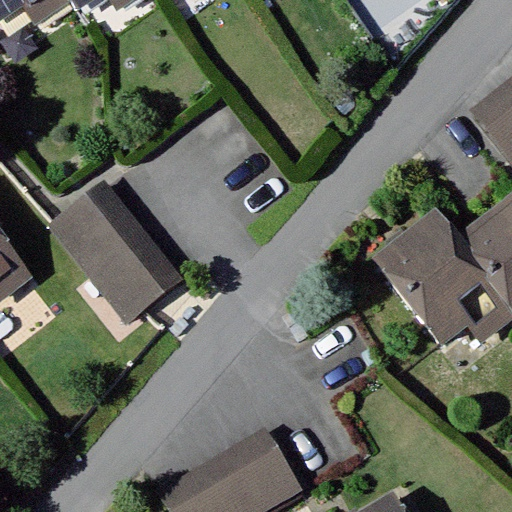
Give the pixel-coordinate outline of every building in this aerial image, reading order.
[(0,0),(0,28),(22,14),(35,33),(69,10),(75,19),(103,0),(107,0),(118,15),(141,0),(157,0),(159,2),(161,0),(198,0),(201,3),(206,0),(0,0)] [(511,77),(473,106),(511,160),(511,77)] [(110,180),(48,230),(127,327),(189,277),(110,180)] [(440,205),(369,261),(442,353),(469,332),(482,348),(511,324),(511,191),(461,231),(440,205)] [(0,311),(38,281),(0,233),(0,311)] [(270,432),(159,496),(168,511),(272,511),(305,493),(270,432)] [(403,511),(397,501),(378,511),(403,511)]
